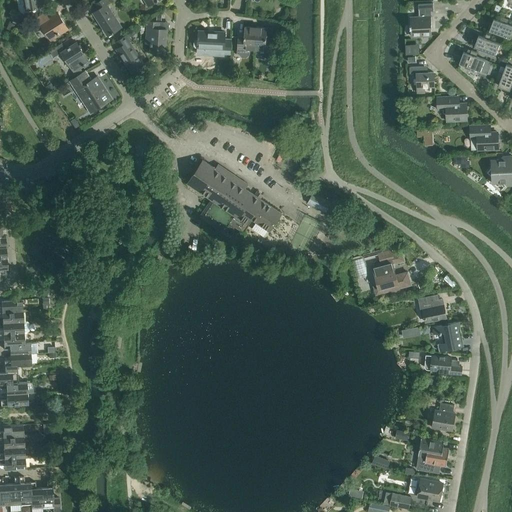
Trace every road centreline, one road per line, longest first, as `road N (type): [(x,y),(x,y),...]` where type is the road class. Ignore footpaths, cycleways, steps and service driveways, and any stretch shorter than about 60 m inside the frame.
road 1 (unclassified): [(496,425),(505,330),(487,266),(445,223),(332,179)]
road 2 (residential): [(478,318),(456,274),(332,179)]
road 3 (residential): [(451,511),(478,318)]
road 4 (residential): [(511,122),(442,49),(479,0)]
road 5 (residential): [(0,170),(54,159),(135,104)]
road 6 (residential): [(67,0),(135,104)]
